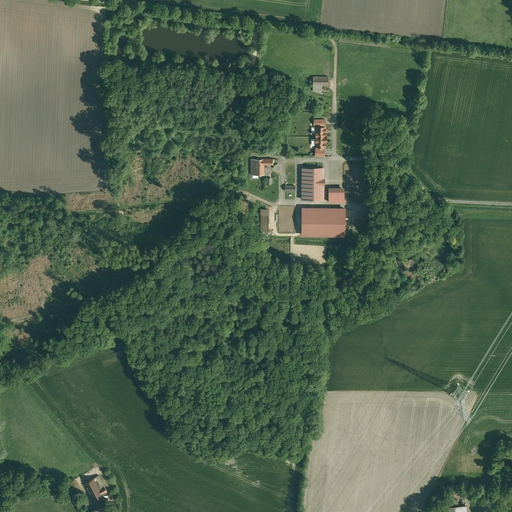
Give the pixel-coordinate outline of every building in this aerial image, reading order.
[(324,92),(324,85),(330,85),(331,76),(315,76),(315,92),(324,92)] [(327,119),(314,120),(314,157),(327,156),(327,119)] [(345,120),(341,125),(346,130),(350,125),(345,120)] [(273,159),(251,159),(251,174),(263,174),(263,164),(273,164),(273,159)] [(325,167),(301,167),(301,199),(324,199),(325,167)] [(276,175),(270,175),(270,178),(266,178),(266,190),(276,191),(276,175)] [(344,191),(329,191),(329,201),(344,201),(344,191)] [(345,207),(301,206),(301,235),(345,236),(345,207)] [(406,257),(399,259),(400,262),(401,262),(404,269),(410,267),(406,257)] [(400,270),(395,258),(390,260),(395,272),(400,270)] [(95,479),(86,484),(90,493),(100,489),(95,479)] [(78,480),(72,483),(77,493),(84,490),(78,480)] [(100,489),(90,493),(93,499),(103,494),(100,489)]
